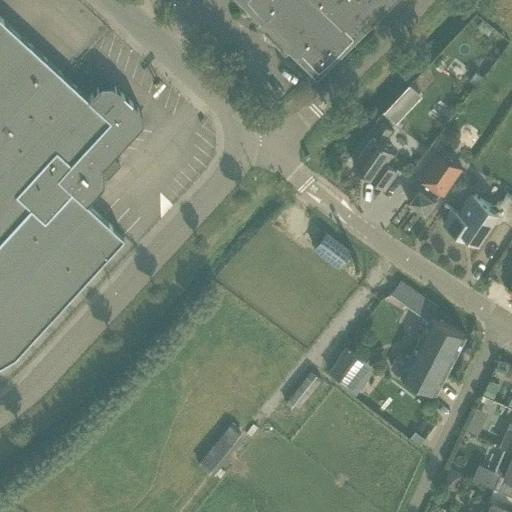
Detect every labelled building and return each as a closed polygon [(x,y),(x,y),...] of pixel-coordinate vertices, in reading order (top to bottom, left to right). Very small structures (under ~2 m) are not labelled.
[(244,0),(261,16),(254,23),(284,52),(290,46),(315,71),(312,73),(316,77),(392,0),(244,0)] [(0,361),(14,354),(122,235),(85,201),(103,182),(102,176),(108,176),(120,163),(110,155),(142,120),(142,110),(110,82),(100,82),(88,96),(42,55),(0,15),(0,361)] [(474,71),(469,79),(476,84),(482,76),(474,71)] [(411,83),(392,104),(399,110),(418,90),(411,83)] [(397,165),(387,157),(393,148),(382,140),(391,127),(382,121),(373,134),(353,162),(385,183),(397,165)] [(423,179),(408,200),(426,213),(442,193),(444,194),(463,167),(439,150),(421,177),(423,179)] [(467,233),(480,242),(493,221),(495,222),(502,221),(504,219),(511,224),(511,195),(507,192),(501,201),(489,203),(472,192),(458,212),(453,208),(443,223),(464,237),(467,233)] [(324,231),(312,247),(338,267),(339,265),(346,256),(350,251),(324,231)] [(437,390),(446,374),(467,333),(433,315),(438,305),(401,279),(392,292),(429,320),(411,355),(399,350),(390,366),(395,369),(437,390)] [(364,384),(352,375),(365,358),(346,345),(327,370),(357,393),(364,384)] [(296,411),(321,378),(310,369),(284,402),(296,411)] [(493,398),(494,397),(500,383),(490,378),(484,393),(493,398)] [(478,433),(483,423),(472,417),(467,428),(478,433)] [(229,423),(224,428),(198,462),(212,473),(243,434),(229,423)] [(501,472),(495,485),(511,492),(511,449),(505,447),(495,469),(501,472)] [(450,468),(443,485),(455,490),(462,473),(450,468)] [(511,511),(511,492),(495,485),(489,499),(493,501),(488,511),(511,511)]
